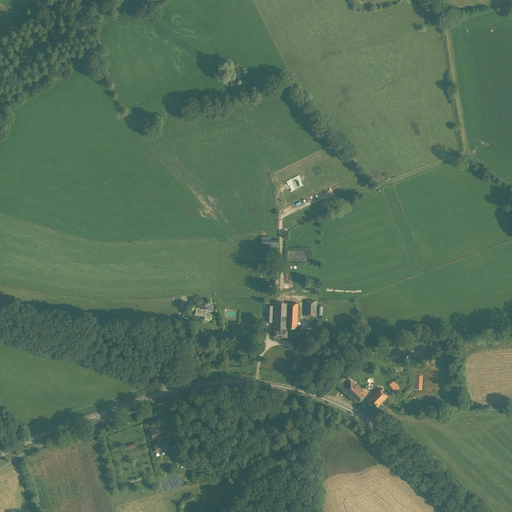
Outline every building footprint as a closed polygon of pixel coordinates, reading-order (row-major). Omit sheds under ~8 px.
[(271,237),(261,237),(261,252),(270,252),(270,247),(279,248),(279,239),(271,239),(271,237)] [(272,271),(271,280),(270,280),(269,287),(278,288),(279,272),(272,271)] [(304,309),(304,315),(316,316),(317,301),(305,301),(304,304),(303,304),(303,308),(304,309)] [(271,335),(273,335),(273,336),(286,337),(287,330),(286,330),(286,328),(296,328),(297,304),(274,303),(273,325),(274,325),(274,330),(273,330),(273,331),(271,331),(271,335)] [(206,304),(205,310),(196,308),(195,315),(204,316),(204,318),(210,319),(211,311),(212,311),(213,305),(206,304)] [(273,305),(266,305),(266,316),(262,316),(262,322),(266,322),(272,322),(273,305)] [(344,387),(359,402),(365,396),(360,391),(362,390),(357,385),(356,386),(350,381),(344,387)] [(393,393),(399,388),(394,381),(388,385),(393,393)] [(367,398),(378,407),(387,397),(377,387),(367,398)] [(165,442),(163,443),(163,441),(161,442),(160,438),(172,435),(169,424),(150,429),(153,440),(156,439),(157,444),(154,445),(156,452),(163,450),(164,451),(168,450),(165,442)] [(169,445),(173,462),(182,459),(178,443),(169,445)]
